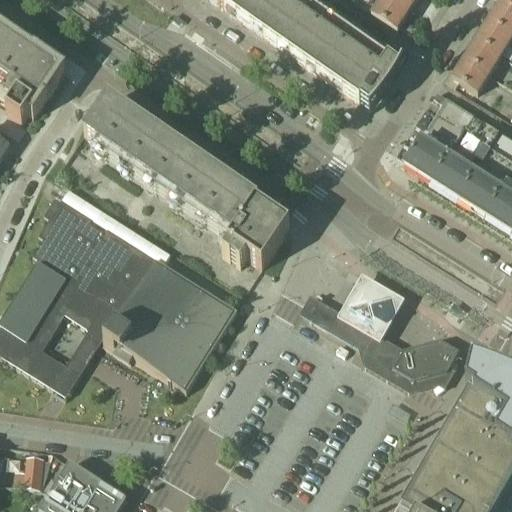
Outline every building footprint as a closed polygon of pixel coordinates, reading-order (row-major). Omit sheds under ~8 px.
[(368,116),(370,118),(381,104),(392,89),(401,73),(408,57),(407,56),(403,64),(401,68),(303,0),(203,0),(359,110),(360,109),(369,116),(368,116)] [(381,0),(381,1),(408,17),(418,0),(381,0)] [(511,0),(503,0),(500,6),(511,13),(511,0)] [(381,1),(369,19),(396,36),(408,17),(381,1)] [(511,13),(500,6),(487,26),(511,40),(511,13)] [(511,40),(487,26),(474,46),(501,63),(511,45),(511,40)] [(33,124),(64,78),(34,57),(33,57),(0,34),(0,114),(21,129),(27,120),(33,124)] [(474,46),(463,64),(490,81),(501,63),(474,46)] [(478,100),(490,81),(463,64),(451,84),(478,100)] [(435,107),(442,112),(446,106),(439,101),(435,107)] [(442,111),(421,146),(449,164),(474,124),(446,106),(442,111)] [(246,264),(261,275),(289,234),(105,110),(83,143),(96,152),(94,154),(95,165),(102,171),(106,165),(119,175),(120,182),(128,187),(131,183),(144,192),(145,199),(152,204),(156,200),(168,209),(169,216),(177,221),(180,217),(193,226),(194,233),(202,238),(205,234),(217,243),(218,250),(226,255),(221,261),(240,274),(246,264)] [(474,124),(449,164),(475,180),(491,155),(500,140),(474,124)] [(511,147),(500,140),(491,155),(511,168),(511,147)] [(408,167),(404,173),(431,191),(449,164),(421,146),(418,151),(408,167)] [(511,168),(491,155),(475,180),(502,197),(506,190),(511,181),(511,168)] [(449,164),(431,191),(458,207),(475,180),(449,164)] [(475,180),(458,207),(485,224),(502,197),(475,180)] [(502,197),(485,224),(511,241),(511,239),(511,193),(506,190),(502,197)] [(130,369),(132,366),(185,400),(236,320),(156,268),(155,269),(104,238),(103,241),(89,231),(90,229),(56,207),(55,206),(44,224),(48,228),(38,244),(43,248),(33,265),(38,268),(0,327),(0,363),(52,396),(52,397),(67,374),(42,358),(64,322),(89,338),(105,348),(103,352),(130,369)] [(404,301),(361,277),(337,318),(380,343),(404,301)] [(321,309),(310,327),(359,357),(371,363),(370,359),(367,349),(376,345),(381,343),(380,343),(341,320),(337,318),(321,309)] [(376,345),(367,349),(370,359),(371,363),(371,364),(413,388),(414,388),(445,380),(447,379),(459,358),(440,347),(410,354),(403,356),(383,344),(381,343),(376,345)] [(470,383),(465,405),(467,407),(469,408),(468,410),(511,434),(511,511),(511,393),(508,392),(500,389),(494,387),(489,385),(483,384),(477,382),(471,381),(470,383)] [(511,511),(511,434),(468,410),(408,511),(511,511)] [(24,479),(23,495),(40,497),(43,467),(43,466),(26,464),(24,479)] [(122,511),(125,508),(125,507),(125,506),(125,505),(124,505),(71,471),(70,470),(69,470),(69,471),(68,471),(67,472),(41,511),(122,511)]
